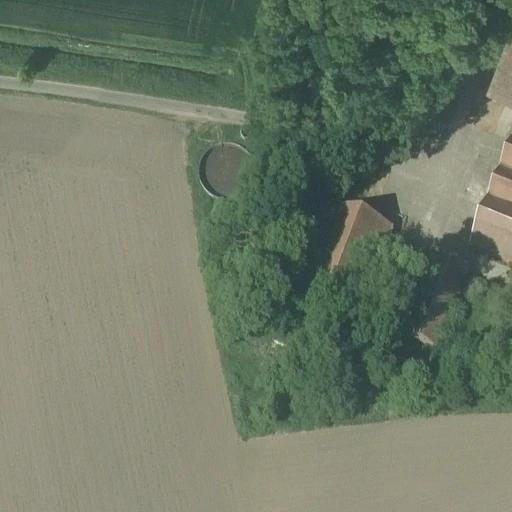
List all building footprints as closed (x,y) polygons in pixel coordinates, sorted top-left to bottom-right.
[(443,0),(413,83),(431,89),(463,0),(443,0)] [(511,30),(489,89),(511,98),(511,30)] [(453,100),(415,86),(404,114),(442,128),(453,100)] [(511,142),(470,249),(511,265),(511,142)] [(236,148),(231,147),(226,147),(221,147),(217,149),(212,151),(210,153),(207,155),(205,158),(203,161),(201,165),(200,168),(199,171),(199,175),(200,179),(200,182),(202,186),(203,189),(205,191),(207,194),(210,197),(213,199),(217,201),(223,202),(228,203),(233,202),(237,201),(241,199),(244,197),(246,195),(248,193),(251,189),(253,185),(254,181),(255,177),(255,174),(255,169),(254,165),(252,162),(250,159),(247,155),(245,153),(243,151),(239,150),(236,148)] [(326,204),(290,297),(308,304),(344,211),(326,204)] [(394,230),(344,211),(308,304),(358,323),(394,230)] [(470,270),(436,257),(405,339),(438,352),(470,270)]
